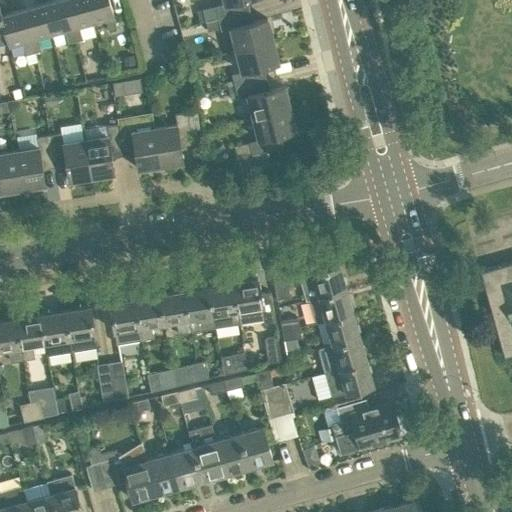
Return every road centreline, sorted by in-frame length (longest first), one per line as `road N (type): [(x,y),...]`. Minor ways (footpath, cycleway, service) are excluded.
road 1 (residential): [(0,259),(380,199)]
road 2 (residential): [(463,445),(233,511)]
road 3 (secondary): [(405,194),(373,82),(350,49)]
road 4 (secondary): [(350,49),(350,92),(380,199)]
road 5 (secondary): [(463,445),(425,316)]
road 6 (secondary): [(380,199),(402,279),(425,316)]
road 7 (secondary): [(425,316),(426,270),(405,194)]
